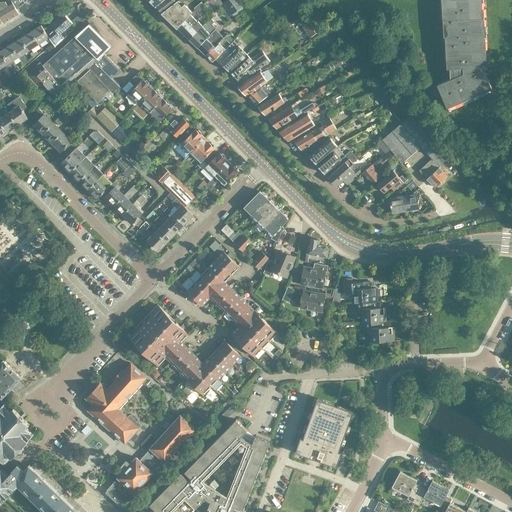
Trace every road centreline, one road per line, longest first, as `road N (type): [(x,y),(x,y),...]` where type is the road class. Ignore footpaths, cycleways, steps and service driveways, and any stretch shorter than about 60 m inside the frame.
road 1 (residential): [(436,216),(398,222),(357,213),(141,0)]
road 2 (tertiary): [(511,243),(387,254),(356,248),(264,167)]
road 3 (tertiary): [(264,167),(96,0)]
road 4 (residential): [(0,158),(29,153),(154,276)]
road 5 (residential): [(24,412),(154,276)]
road 6 (residential): [(154,276),(264,167)]
road 7 (residential): [(511,503),(386,438)]
